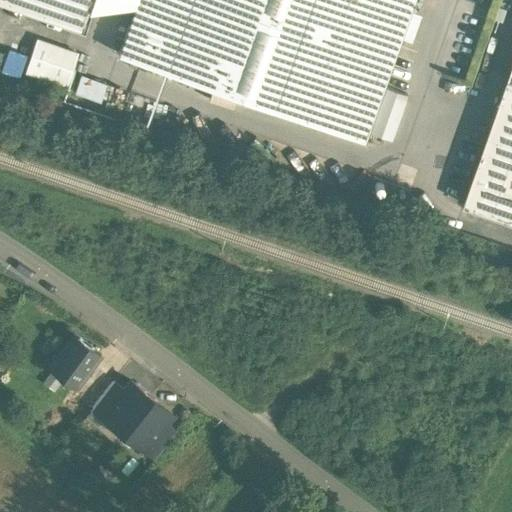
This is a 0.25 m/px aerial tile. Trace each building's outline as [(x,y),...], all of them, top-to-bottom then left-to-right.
[(0,0),(0,1),(83,30),(94,0),(0,0)] [(412,0),(136,0),(118,54),(363,140),(412,0)] [(443,68),(465,76),(487,16),(465,8),(443,68)] [(76,53),(37,40),(26,72),(66,85),(76,53)] [(81,76),(78,94),(104,99),(107,82),(81,76)] [(511,79),(509,78),(464,205),(511,221),(511,79)] [(99,354),(73,333),(49,366),(75,386),(99,354)] [(75,386),(49,366),(34,385),(61,405),(75,386)] [(112,380),(91,408),(103,417),(124,389),(112,380)] [(130,380),(124,389),(103,417),(122,432),(151,396),(130,380)] [(151,396),(122,432),(142,448),(164,421),(171,412),(151,396)] [(164,421),(142,448),(154,457),(176,430),(164,421)] [(281,511),(269,502),(261,511),(281,511)]
